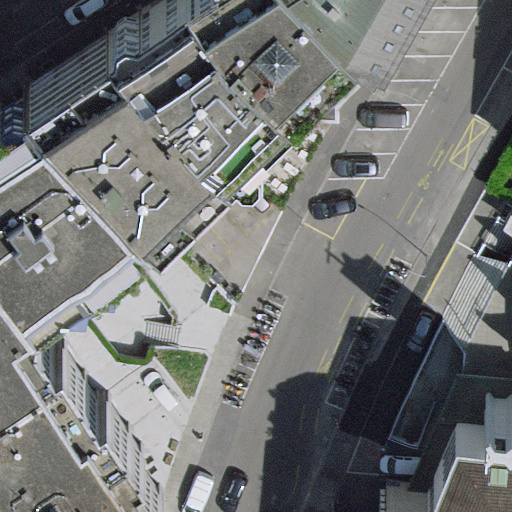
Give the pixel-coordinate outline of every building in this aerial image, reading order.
[(297,99),(206,0),(158,0),(111,31),(235,160),(241,156),(244,160),(256,161),(264,154),(265,143),(258,137),(297,99)] [(361,38),(327,0),(206,0),(297,99),(319,75),(341,76),(341,56),(361,38)] [(327,0),(361,38),(377,52),(406,0),(327,0)] [(235,160),(111,31),(29,85),(154,215),(164,226),(235,160)] [(154,215),(29,85),(0,104),(0,248),(41,303),(71,278),(89,280),(91,265),(103,255),(116,258),(119,242),(154,215)] [(41,303),(0,248),(0,381),(60,341),(40,311),(41,303)] [(511,256),(465,342),(461,409),(511,412),(511,256)] [(238,303),(220,284),(216,289),(210,305),(232,314),(238,303)] [(65,338),(60,341),(0,381),(0,504),(5,511),(160,511),(167,492),(65,338)] [(511,412),(461,409),(430,481),(511,487),(511,412)] [(511,511),(511,487),(430,481),(393,479),(392,511),(511,511)]
